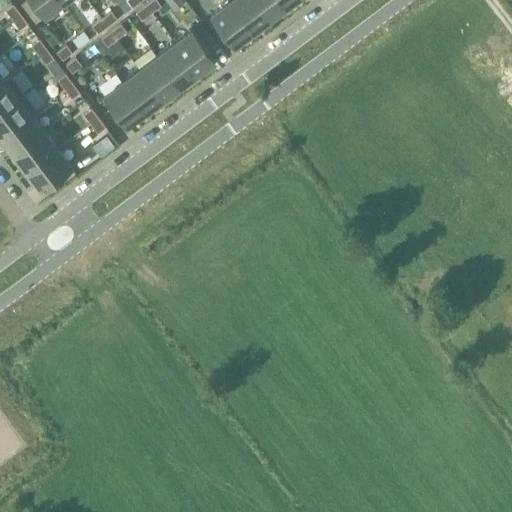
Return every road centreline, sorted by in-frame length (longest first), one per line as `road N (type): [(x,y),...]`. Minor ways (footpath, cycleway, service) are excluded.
road 1 (residential): [(52,265),(236,127)]
road 2 (residential): [(216,102),(34,239)]
road 3 (residential): [(236,127),(366,296)]
road 4 (residential): [(236,127),(406,0)]
road 5 (residential): [(447,398),(301,511)]
road 6 (residential): [(353,0),(216,102)]
road 7 (residential): [(242,392),(366,296)]
road 8 (residential): [(366,296),(447,398)]
